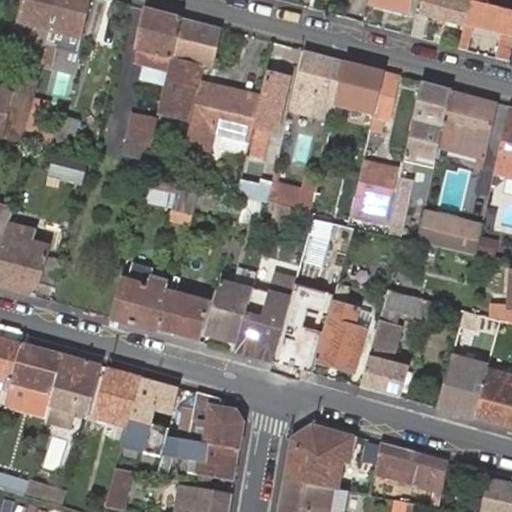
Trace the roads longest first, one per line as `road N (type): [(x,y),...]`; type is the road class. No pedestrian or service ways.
road 1 (residential): [(511,84),(200,0)]
road 2 (residential): [(275,390),(0,315)]
road 3 (residential): [(511,452),(275,390)]
road 4 (residential): [(253,511),(275,390)]
